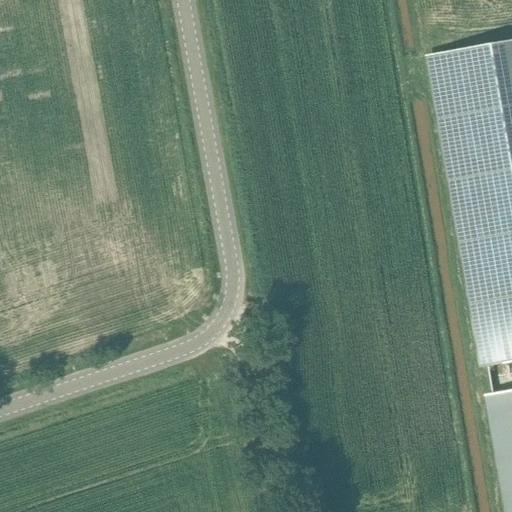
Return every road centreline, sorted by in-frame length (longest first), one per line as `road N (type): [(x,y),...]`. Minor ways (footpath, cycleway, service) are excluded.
road 1 (unclassified): [(0,410),(197,344),(220,324),(231,268),(183,0)]
road 2 (track): [(262,511),(220,324)]
